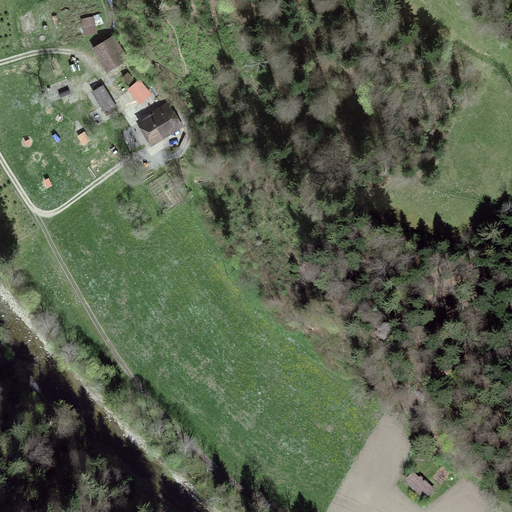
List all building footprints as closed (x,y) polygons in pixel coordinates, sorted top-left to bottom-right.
[(95,14),(81,17),(85,34),(99,31),(95,14)] [(98,47),(110,66),(125,57),(113,38),(98,47)] [(128,72),(123,77),(129,84),(134,80),(128,72)] [(140,81),(131,88),(140,98),(148,91),(140,81)] [(95,91),(109,112),(117,107),(104,86),(95,91)] [(151,114),(143,118),(153,138),(181,123),(172,106),(152,117),(151,114)] [(167,211),(184,199),(165,172),(148,184),(167,211)] [(409,481),(421,493),(429,486),(434,491),(436,489),(427,480),(424,482),(416,474),(409,481)]
